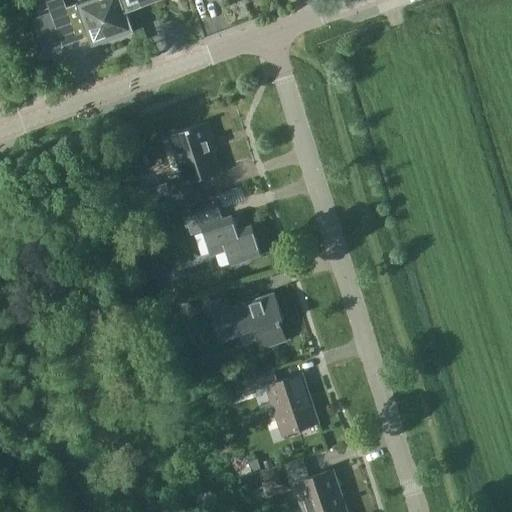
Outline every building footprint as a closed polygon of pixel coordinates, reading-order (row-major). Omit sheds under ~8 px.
[(128,11),(123,0),(93,0),(67,9),(63,0),(47,0),(64,47),(90,38),(94,47),(135,32),(128,11)] [(123,0),(128,11),(159,0),(123,0)] [(207,121),(167,135),(183,181),(167,187),(166,184),(144,191),(152,216),(174,209),(173,207),(200,198),(194,181),(220,172),(209,140),(213,139),(207,121)] [(202,230),(210,255),(225,249),(231,264),(262,254),(251,224),(237,229),(231,213),(222,217),(217,202),(184,213),(191,233),(202,230)] [(220,339),(255,327),(262,348),(284,340),(279,324),(281,323),(279,319),(283,317),(274,292),(229,307),(224,290),(200,298),(205,316),(211,314),(220,339)] [(252,391),(267,386),(283,433),(317,421),(301,374),(278,382),(273,369),(248,378),(252,391)] [(260,471),(258,472),(263,487),(267,497),(292,488),(284,463),(260,471)] [(311,479),(295,484),(295,487),(303,510),(308,508),(309,511),(343,511),(336,490),(340,489),(334,471),(311,479)]
